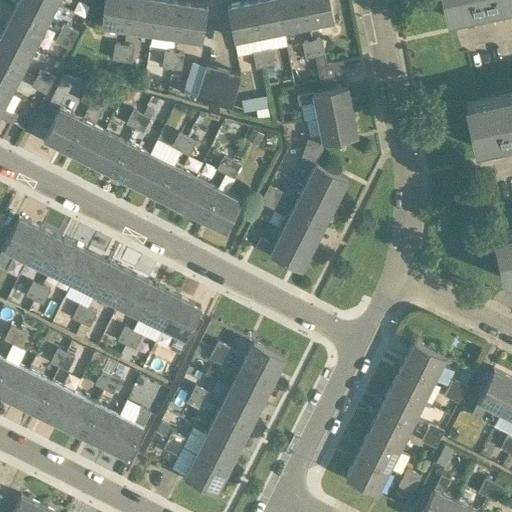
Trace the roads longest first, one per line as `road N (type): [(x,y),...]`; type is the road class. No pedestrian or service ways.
road 1 (residential): [(360,341),(0,160)]
road 2 (residential): [(395,277),(406,177),(372,0)]
road 3 (residential): [(286,496),(360,341)]
road 4 (residential): [(143,511),(0,438)]
